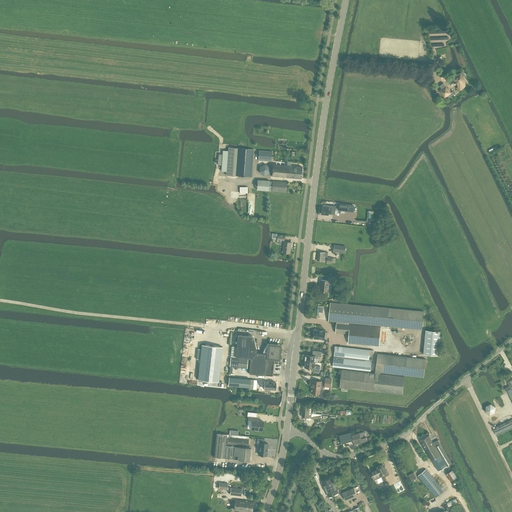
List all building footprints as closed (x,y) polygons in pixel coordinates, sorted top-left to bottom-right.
[(466,75),(463,71),(459,74),(454,74),(450,77),(450,78),(447,80),(449,83),(455,79),(457,82),(458,81),(459,83),(459,87),(456,88),(459,91),(461,90),(461,89),(465,86),(465,85),(467,83),(463,77),(466,75)] [(450,93),(443,83),(439,86),(442,89),(440,90),(445,98),(450,98),(455,94),(453,91),(450,93)] [(251,177),(254,149),(228,147),(228,151),(222,151),(221,171),(227,171),(226,175),(251,177)] [(271,161),(272,152),(259,151),(258,160),(271,161)] [(291,166),(291,161),(287,161),(287,166),(273,164),(272,176),(301,179),(302,167),(291,166)] [(264,176),(269,174),(270,168),(265,164),(260,166),(259,172),(264,176)] [(269,191),(269,181),(257,180),(256,190),(269,191)] [(286,192),(287,182),(273,181),(272,191),(286,192)] [(322,207),(321,214),(329,215),(329,214),(335,214),(336,207),(323,205),(323,207),(322,207)] [(290,253),(291,243),(285,242),(283,253),(290,253)] [(345,253),(346,246),(334,245),(333,251),(341,252),(345,253)] [(328,255),(328,253),(326,252),(318,251),(317,261),(325,261),(325,255),(328,255)] [(328,292),(329,281),(320,280),(320,284),(321,284),(320,291),(328,292)] [(331,302),(329,321),(387,326),(422,330),(424,311),(398,309),(389,308),(331,302)] [(379,346),(381,327),(337,323),(336,332),(349,334),(348,343),(379,346)] [(327,338),(328,332),(325,332),(325,331),(315,330),(314,338),(325,339),(325,338),(327,338)] [(438,355),(441,331),(425,330),(423,354),(426,354),(438,355)] [(250,359),(249,373),(272,376),(274,359),(279,360),(281,345),(268,343),(268,348),(265,348),(263,351),(263,354),(257,353),(253,336),(238,335),(235,357),(250,359)] [(197,349),(196,359),(200,359),(198,379),(219,382),(223,347),(202,345),(201,349),(197,349)] [(374,372),(376,351),(335,346),(334,356),(343,357),(343,358),(334,357),(333,367),(374,372)] [(321,357),(322,351),(314,351),(314,356),(306,355),(305,361),(315,362),(316,358),(318,359),(318,356),(321,357)] [(424,377),(426,359),(377,353),(375,372),(405,375),(412,376),(424,377)] [(247,368),(248,359),(238,358),(237,367),(247,368)] [(320,372),(320,366),(315,366),(315,362),(305,361),(305,367),(312,368),(312,372),(320,372)] [(413,389),(414,381),(412,380),(404,379),(405,377),(342,369),(340,387),(341,388),(341,391),(347,392),(348,388),(403,395),(403,391),(410,392),(412,392),(413,389)] [(249,387),(250,379),(229,377),(228,386),(249,387)] [(313,380),(312,393),(319,393),(319,396),(319,397),(323,397),(324,396),(325,390),(324,389),(321,389),(321,386),(331,387),(332,379),(326,378),(325,382),(321,382),(321,381),(313,380)] [(270,391),(270,389),(275,390),(276,382),(271,382),(271,383),(268,383),(268,382),(264,381),(263,389),(265,389),(265,391),(270,391)] [(490,415),(495,413),(496,407),(491,404),(486,406),(485,412),(490,415)] [(324,409),(303,407),(302,417),(311,418),(312,413),(324,414),(324,411),(329,412),(329,409),(324,409)] [(262,430),(263,422),(256,421),(256,418),(248,417),(248,420),(252,421),(251,429),(262,430)] [(470,434),(472,438),(478,434),(477,431),(480,430),(475,419),(468,423),(472,433),(470,434)] [(511,419),(493,429),(496,436),(511,428),(511,430),(511,431),(511,432),(511,419)] [(352,437),(355,444),(368,441),(365,434),(365,432),(364,432),(351,436),(350,433),(346,434),(348,439),(352,438),(351,438),(352,437)] [(227,445),(226,445),(227,434),(217,433),(214,457),(249,461),(250,448),(247,447),(248,440),(227,438),(227,445)] [(433,443),(429,435),(420,440),(437,470),(439,471),(452,463),(441,444),(438,440),(433,443)] [(260,443),(258,455),(266,456),(268,444),(264,443),(264,439),(257,438),(257,443),(260,443)] [(371,471),(370,472),(374,480),(375,480),(381,477),(381,476),(384,474),(385,477),(389,475),(387,472),(388,472),(385,467),(384,467),(383,465),(377,468),(371,471)] [(436,497),(443,491),(426,469),(418,475),(436,497)] [(451,482),(457,478),(452,470),(446,474),(451,482)] [(335,485),(332,477),(327,480),(333,495),(338,493),(337,490),(340,488),(338,484),(335,485)] [(329,497),(333,495),(327,480),(322,482),(329,497)] [(231,487),(230,494),(241,496),(242,489),(231,487)] [(388,487),(382,490),(386,499),(393,496),(388,487)] [(346,501),(357,496),(354,488),(342,493),(346,501)] [(449,507),(458,503),(455,498),(446,502),(449,507)] [(252,511),(253,502),(235,500),(234,510),(252,511)]
